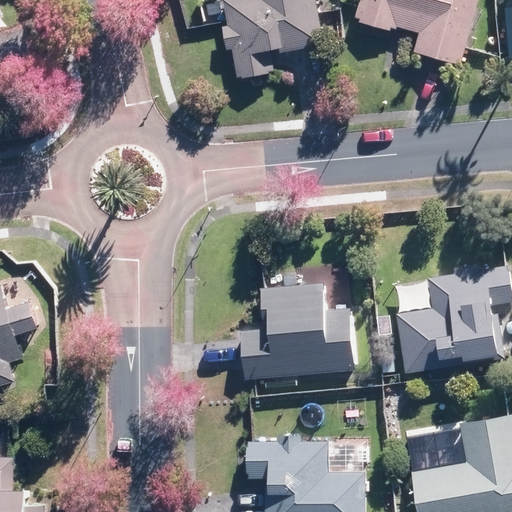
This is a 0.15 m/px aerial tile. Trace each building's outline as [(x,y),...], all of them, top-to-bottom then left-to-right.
[(281,66),(278,50),(332,38),(323,0),(229,0),(246,74),(281,66)] [(480,0),(366,0),(363,12),(424,31),(420,48),(465,60),(479,10),(478,10),(480,0)] [(502,301),(496,264),(433,273),(437,305),(402,311),(411,369),(511,354),(511,318),(509,300),(502,301)] [(0,383),(20,377),(15,360),(34,354),(27,331),(49,324),(40,296),(29,299),(23,276),(0,283),(0,383)] [(355,317),(337,319),(335,280),(267,284),(270,325),(251,326),(255,375),(359,366),(355,317)] [(511,511),(511,411),(463,418),(469,459),(417,466),(423,511),(511,511)] [(369,511),(371,441),(256,439),(255,479),(275,479),(274,511),(369,511)] [(0,511),(49,511),(50,497),(39,497),(39,486),(19,485),(20,454),(0,452),(0,511)]
